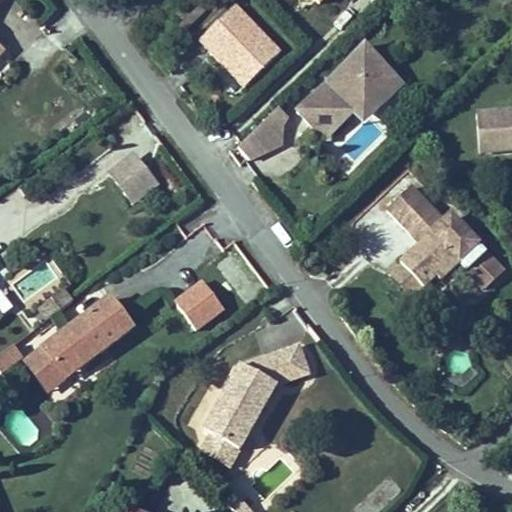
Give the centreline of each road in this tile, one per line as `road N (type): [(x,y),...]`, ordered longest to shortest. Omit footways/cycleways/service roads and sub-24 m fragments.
road 1 (residential): [(87,0),(396,404),(465,464),(511,489)]
road 2 (unknown): [(167,107),(52,198)]
